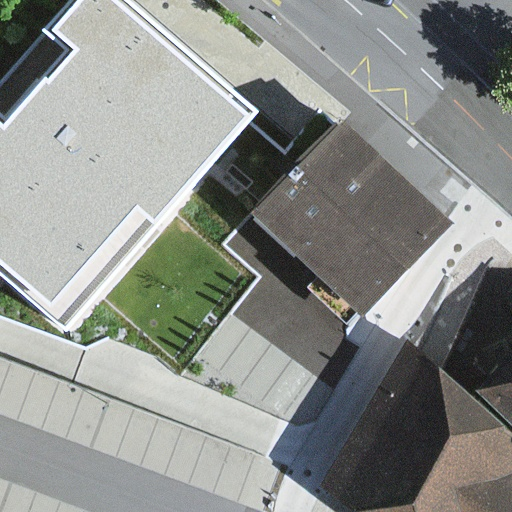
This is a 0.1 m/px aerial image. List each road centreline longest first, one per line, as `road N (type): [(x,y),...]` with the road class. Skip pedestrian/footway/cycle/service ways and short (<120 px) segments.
road 1 (residential): [(297,495),(308,461),(506,158)]
road 2 (primary): [(332,0),(427,82)]
